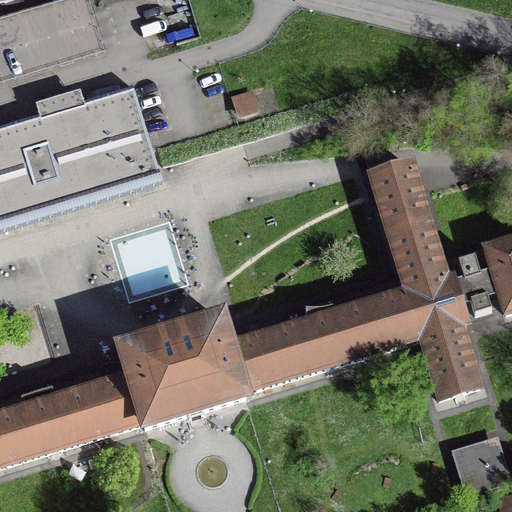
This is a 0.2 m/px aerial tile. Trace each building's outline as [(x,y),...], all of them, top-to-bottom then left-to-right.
[(61,0),(0,18),(0,86),(106,55),(89,0),(61,0)] [(0,235),(163,186),(133,88),(84,103),(81,91),(35,105),(38,115),(0,127),(0,235)] [(231,98),(238,120),(260,113),(252,91),(231,98)] [(450,276),(415,160),(366,175),(401,291),(334,311),(334,308),(321,310),(305,311),(306,320),(236,341),(226,311),(184,324),(150,334),(113,345),(122,376),(55,397),(53,390),(21,399),(23,406),(0,413),(0,475),(139,433),(140,437),(196,421),(254,403),(252,397),(419,347),(437,408),(486,393),(467,331),(472,330),(465,307),(471,305),(475,318),(483,316),(492,313),(488,300),(497,297),(503,320),(511,317),(511,237),(481,247),(489,271),(481,274),(476,257),(459,262),(464,279),(457,281),(455,275),(450,276)] [(511,482),(511,480),(498,437),(450,453),(465,497),(511,482)] [(511,511),(511,496),(497,501),(500,511),(511,511)]
